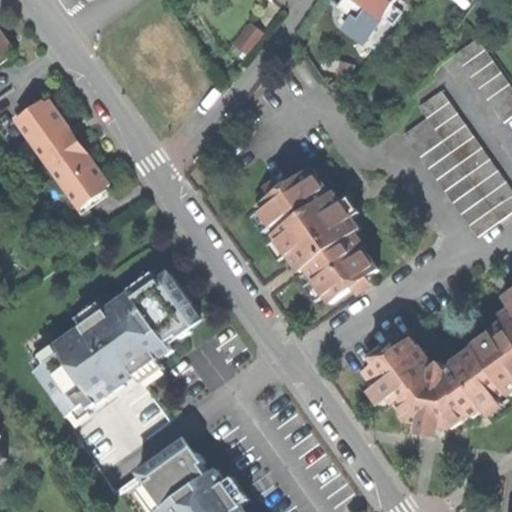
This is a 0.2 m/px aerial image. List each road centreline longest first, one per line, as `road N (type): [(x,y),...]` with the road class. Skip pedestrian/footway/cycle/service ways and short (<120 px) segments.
road 1 (residential): [(164,186),(399,511)]
road 2 (residential): [(307,0),(164,186)]
road 3 (residential): [(30,0),(164,186)]
